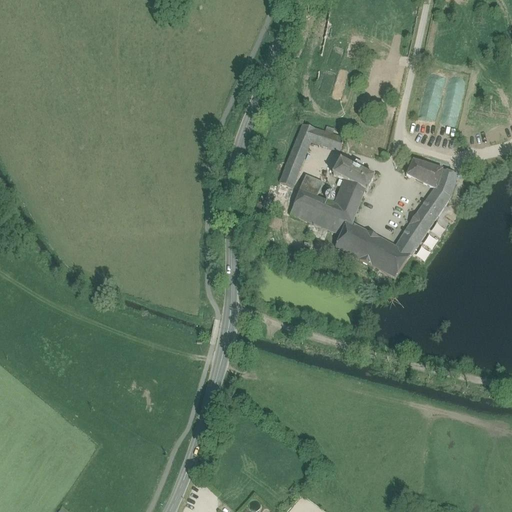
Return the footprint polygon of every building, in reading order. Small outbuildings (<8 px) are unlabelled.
[(335,50),(329,64),(338,68),(344,55),(335,50)] [(333,93),(336,78),(325,76),(322,91),(333,93)] [(435,124),(441,83),(432,82),(431,90),(424,89),(419,122),(435,124)] [(345,140),(302,127),(279,185),(293,191),(311,145),(340,155),(345,140)] [(324,185),(306,178),(290,217),(341,237),(336,250),(395,281),(453,198),(459,178),(414,162),(407,179),(434,192),(417,216),(396,249),(353,227),(366,194),(344,183),(334,207),(318,200),(324,185)] [(375,180),(341,163),(334,178),(344,183),(366,194),(367,194),(375,180)] [(371,206),(366,217),(374,221),(378,209),(371,206)]
